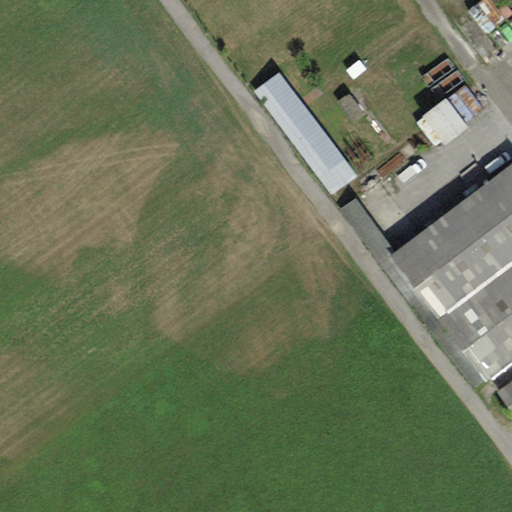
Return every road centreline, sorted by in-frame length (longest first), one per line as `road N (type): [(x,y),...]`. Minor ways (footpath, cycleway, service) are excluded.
road 1 (unclassified): [(167,0),(511,454)]
road 2 (unknown): [(511,111),(430,0)]
